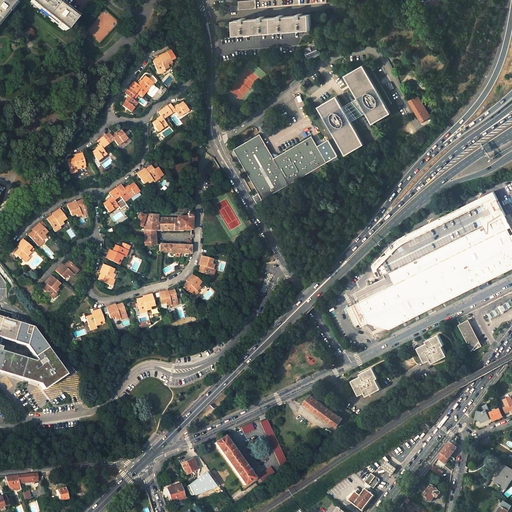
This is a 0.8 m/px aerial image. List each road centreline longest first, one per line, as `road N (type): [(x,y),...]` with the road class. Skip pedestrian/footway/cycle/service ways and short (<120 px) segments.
road 1 (residential): [(98,234),(91,286),(102,299),(187,275),(199,247),(201,167),(214,144)]
road 2 (residential): [(214,144),(318,66),(362,50),(384,61),(417,124)]
road 3 (trunk): [(232,373),(400,216)]
road 4 (trunk): [(369,234),(232,373)]
road 5 (unclassified): [(181,445),(346,364)]
road 6 (trunk): [(511,9),(483,95),(425,162)]
road 7 (primary): [(474,383),(372,511)]
road 8 (unclassified): [(346,364),(489,292)]
road 9 (unclassified): [(346,364),(267,232)]
road 10 (trunk): [(480,133),(369,234)]
road 11 (unclassified): [(145,460),(0,473)]
road 12 (trunk): [(400,216),(511,155)]
